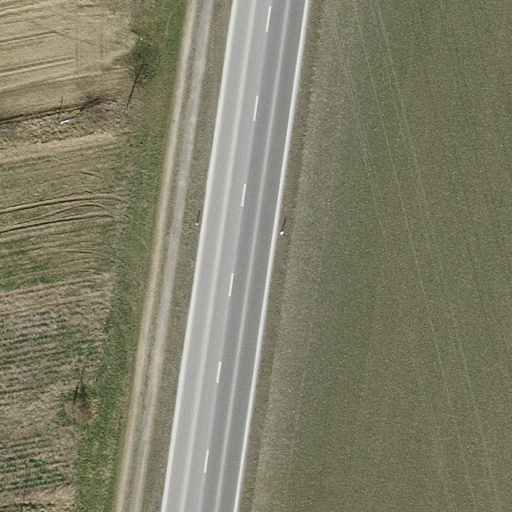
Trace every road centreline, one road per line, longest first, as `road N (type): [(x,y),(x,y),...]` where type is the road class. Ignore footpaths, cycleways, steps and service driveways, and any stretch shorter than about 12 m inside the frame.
road 1 (track): [(193,0),(112,511)]
road 2 (secondary): [(269,0),(193,511)]
